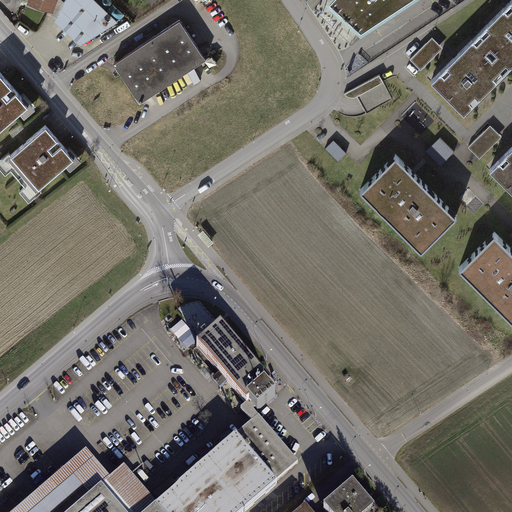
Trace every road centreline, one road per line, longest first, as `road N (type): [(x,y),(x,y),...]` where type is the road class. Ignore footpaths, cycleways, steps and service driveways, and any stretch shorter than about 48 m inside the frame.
road 1 (residential): [(291,0),(323,51),(327,97),(157,212)]
road 2 (unclassified): [(170,278),(205,282),(238,305),(369,459)]
road 3 (unclassified): [(0,28),(157,212)]
road 4 (unclassified): [(170,278),(0,410)]
road 5 (unclassified): [(369,459),(511,363)]
